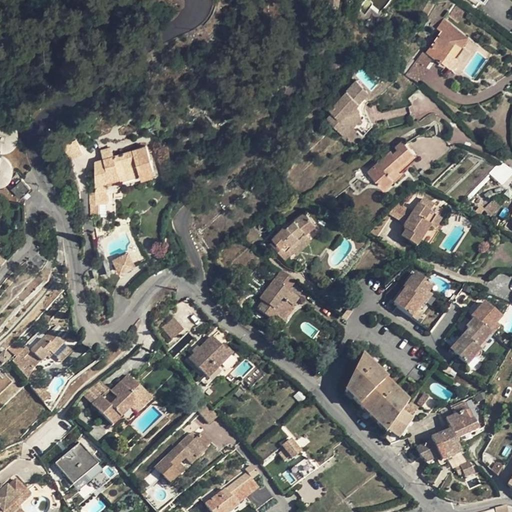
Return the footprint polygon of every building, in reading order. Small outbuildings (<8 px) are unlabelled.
[(456,5),(450,15),(459,22),(466,12),(456,5)] [(435,40),(427,51),(434,56),(450,67),(456,59),(463,50),(464,48),(461,46),(467,37),(444,20),(437,29),(441,31),(435,40)] [(424,49),(427,51),(435,40),(432,38),(424,49)] [(427,51),(424,49),(415,62),(426,68),(434,56),(427,51)] [(469,55),(463,50),(456,59),(462,64),(469,55)] [(426,68),(415,62),(405,76),(419,84),(429,70),(426,68)] [(333,113),(327,120),(337,128),(343,122),(350,129),(353,126),(361,116),(357,105),(363,98),(368,93),(356,82),(330,111),(333,113)] [(363,98),(357,105),(361,116),(365,112),(365,111),(367,102),(363,98)] [(373,125),(365,112),(361,116),(353,126),(357,130),(363,135),(373,125)] [(4,122),(0,122),(0,121),(0,153),(2,153),(6,153),(10,152),(13,149),(16,146),(17,143),(18,139),(18,135),(17,131),(15,128),(12,125),(8,123),(4,122)] [(350,129),(343,122),(337,128),(349,139),(357,130),(353,126),(350,129)] [(398,169),(415,154),(403,140),(395,147),(398,150),(393,154),(391,151),(368,171),(383,189),(402,173),(398,169)] [(76,141),(62,148),(69,161),(82,155),(76,141)] [(104,160),(94,163),(95,193),(90,193),(90,216),(99,217),(99,204),(106,204),(107,203),(108,201),(108,199),(108,198),(107,196),(107,195),(106,194),(105,186),(105,183),(120,178),(121,181),(140,175),(141,179),(150,176),(151,175),(152,174),(154,171),(146,147),(113,157),(104,160)] [(104,160),(113,157),(111,149),(101,151),(104,160)] [(415,154),(398,169),(402,173),(418,158),(415,154)] [(0,188),(1,188),(5,186),(8,184),(11,181),(12,177),(13,173),(12,169),(11,165),(8,161),(5,159),(1,157),(0,156),(0,188)] [(511,173),(511,169),(502,162),(490,174),(501,185),(511,173)] [(30,188),(22,179),(12,189),(20,198),(30,188)] [(406,231),(401,238),(416,248),(417,247),(425,253),(439,232),(435,229),(441,219),(430,212),(434,205),(423,198),(413,213),(406,224),(404,226),(404,228),(405,230),(406,231)] [(493,200),(483,209),(490,218),(501,208),(493,200)] [(397,208),(392,215),(406,224),(413,213),(399,203),(395,207),(397,208)] [(395,207),(389,213),(392,215),(397,208),(395,207)] [(275,240),(271,244),(285,258),(293,250),(292,249),(302,240),(300,239),(306,233),(316,226),(305,213),(295,221),(287,227),(285,225),(273,238),(275,240)] [(311,239),(306,233),(300,239),(302,240),(292,249),(293,250),(293,251),(296,254),(311,239)] [(223,258),(219,252),(213,257),(217,263),(223,258)] [(119,274),(134,266),(128,253),(112,261),(119,274)] [(458,264),(463,268),(466,263),(461,260),(458,264)] [(275,315),(278,317),(283,311),(288,304),(292,307),(299,299),(289,291),(296,281),(282,271),(260,300),(263,302),(257,309),(271,320),(275,315)] [(410,279),(404,288),(405,289),(422,302),(428,294),(433,287),(416,274),(410,279)] [(405,289),(398,299),(401,301),(396,307),(412,319),(418,310),(424,303),(422,302),(405,289)] [(428,294),(422,302),(424,303),(425,304),(431,297),(428,294)] [(480,314),(474,320),(488,332),(496,325),(502,318),(485,303),(477,311),(480,314)] [(418,310),(412,319),(417,323),(423,314),(418,310)] [(200,313),(190,325),(203,334),(212,323),(200,313)] [(16,317),(14,315),(5,325),(7,327),(16,317)] [(183,331),(174,319),(162,328),(171,340),(183,331)] [(488,332),(474,320),(466,328),(469,330),(464,336),(478,349),(484,342),(491,335),(488,332)] [(496,325),(488,332),(491,335),(492,335),(499,327),(496,325)] [(50,331),(44,338),(39,333),(19,353),(13,360),(26,379),(34,368),(41,361),(47,356),(47,355),(46,354),(49,351),(53,354),(57,358),(68,348),(50,331)] [(458,347),(453,353),(467,366),(480,351),(478,349),(464,336),(456,344),(458,347)] [(202,347),(189,360),(204,375),(213,366),(217,369),(207,378),(206,377),(201,382),(206,387),(221,372),(218,368),(232,354),(223,345),(221,347),(212,337),(204,344),(206,346),(204,348),(202,347)] [(484,342),(478,349),(480,351),(486,345),(484,342)] [(458,347),(456,344),(449,352),(452,354),(453,353),(458,347)] [(72,352),(68,348),(57,358),(61,363),(72,352)] [(10,358),(4,351),(0,355),(0,361),(3,364),(10,358)] [(408,403),(362,356),(345,392),(386,434),(408,403)] [(217,369),(213,366),(204,375),(206,377),(207,378),(217,369)] [(128,375),(111,392),(117,399),(110,406),(101,396),(92,404),(112,426),(117,422),(120,425),(124,421),(121,418),(130,409),(146,394),(128,375)] [(108,389),(99,379),(93,385),(102,395),(108,389)] [(102,395),(93,385),(84,392),(83,394),(92,404),(101,396),(102,395)] [(146,394),(130,409),(136,415),(152,400),(146,394)] [(437,405),(425,397),(420,404),(432,412),(437,405)] [(206,403),(198,411),(209,423),(217,416),(212,410),(206,403)] [(167,411),(161,405),(156,409),(162,415),(167,411)] [(130,409),(121,418),(124,421),(127,424),(135,415),(130,409)] [(451,430),(455,440),(478,429),(473,420),(472,416),(469,410),(443,421),(446,428),(449,427),(451,430)] [(438,464),(446,463),(445,460),(461,453),(455,440),(451,430),(431,439),(431,441),(415,448),(420,457),(430,467),(438,464)] [(190,435),(155,469),(169,484),(179,474),(174,468),(180,463),(184,458),(190,465),(207,449),(205,447),(211,442),(202,432),(196,437),(194,440),(190,435)] [(290,440),(279,448),(276,445),(272,449),(275,452),(281,459),(285,464),(292,459),(300,453),(290,440)] [(63,473),(62,474),(71,488),(101,463),(89,452),(88,453),(81,444),(56,464),(63,473)] [(281,459),(275,452),(260,464),(266,470),(281,459)] [(469,462),(461,466),(464,474),(463,474),(464,478),(474,473),(469,462)] [(179,474),(180,475),(186,469),(180,463),(174,468),(179,474)] [(247,472),(217,496),(213,490),(212,490),(200,498),(205,505),(204,505),(209,511),(230,511),(238,506),(237,504),(258,488),(252,479),(259,474),(252,465),(245,470),(247,472)] [(461,466),(455,468),(458,476),(463,474),(464,474),(461,466)] [(496,475),(500,480),(507,470),(502,466),(496,475)] [(510,472),(507,470),(500,480),(503,482),(510,472)] [(7,485),(3,489),(0,491),(0,511),(15,511),(19,508),(18,507),(14,503),(27,491),(16,479),(8,486),(7,485)] [(27,491),(14,503),(18,507),(31,496),(27,491)]
